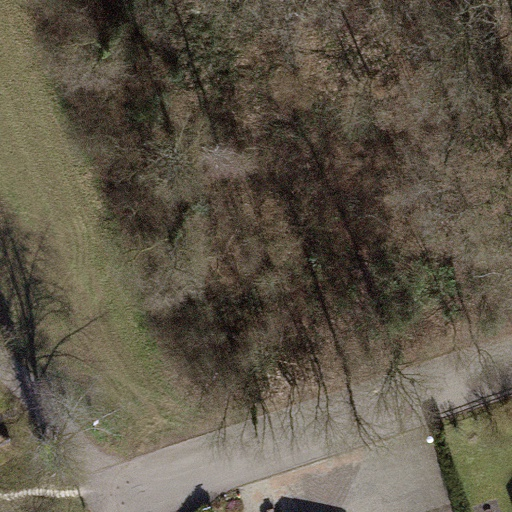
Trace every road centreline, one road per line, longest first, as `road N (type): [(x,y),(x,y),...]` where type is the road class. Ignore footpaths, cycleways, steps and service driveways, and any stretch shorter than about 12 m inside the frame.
road 1 (residential): [(112,495),(511,370)]
road 2 (track): [(0,364),(112,495)]
